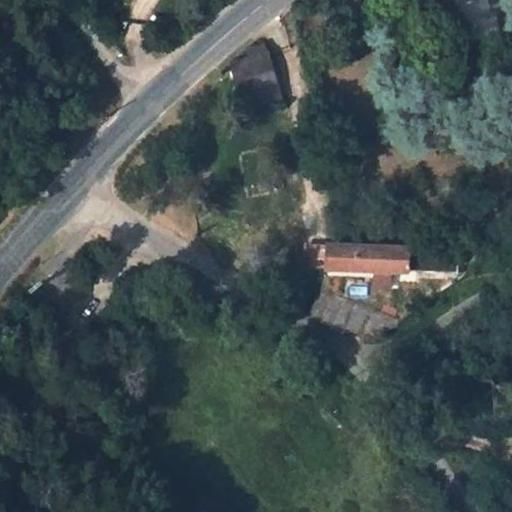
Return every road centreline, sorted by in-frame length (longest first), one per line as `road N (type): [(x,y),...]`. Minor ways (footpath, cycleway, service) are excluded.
road 1 (unclassified): [(79,175),(365,372),(473,511)]
road 2 (tertiary): [(79,175),(211,42),(267,0)]
